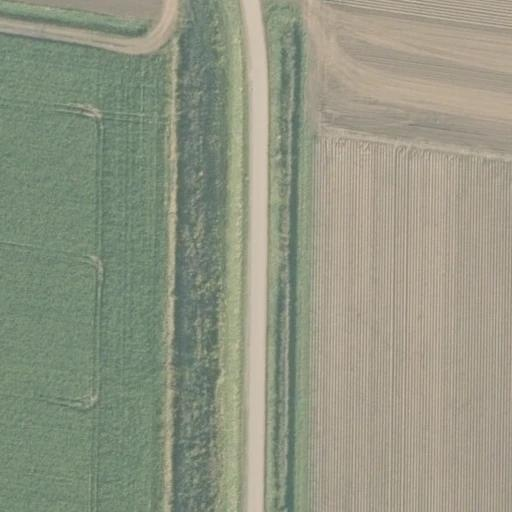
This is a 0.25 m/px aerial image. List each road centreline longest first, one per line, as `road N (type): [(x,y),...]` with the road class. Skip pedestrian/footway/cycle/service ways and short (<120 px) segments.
road 1 (tertiary): [(252,511),(258,51),(248,0)]
road 2 (track): [(164,0),(156,38),(144,46),(0,27)]
